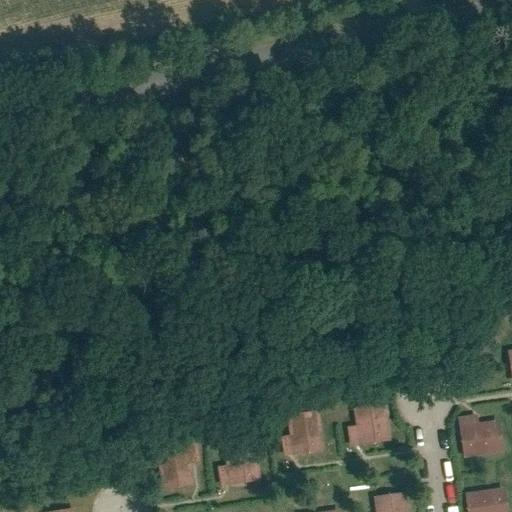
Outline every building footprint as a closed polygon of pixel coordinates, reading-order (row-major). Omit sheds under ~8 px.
[(390,447),(383,408),(352,414),(355,432),(347,434),(350,453),(390,447)] [(323,457),(316,418),(285,424),(288,442),(280,444),(282,463),(323,457)] [(458,424),(464,465),(504,459),(500,428),(478,430),(477,422),(458,424)] [(262,488),(256,449),(225,454),(227,473),(219,474),(222,493),(262,488)] [(195,453),(155,458),(160,497),(192,493),(190,473),(198,471),(195,453)] [(505,511),(503,494),(463,499),(464,511),(505,511)] [(406,511),(404,501),(373,506),(374,511),(406,511)]
